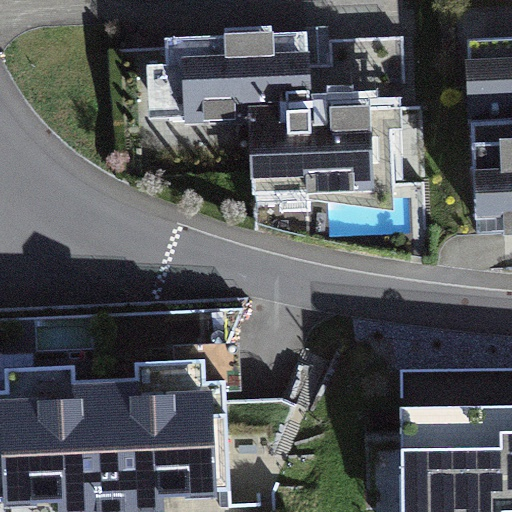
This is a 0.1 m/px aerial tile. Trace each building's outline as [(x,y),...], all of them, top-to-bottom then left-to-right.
[(172,142),(258,139),(391,134),(389,56),(169,64),(172,142)] [(487,250),(511,249),(511,81),(479,83),(487,250)] [(394,202),(391,134),(258,139),(261,207),(394,202)] [(2,511),(230,511),(229,380),(1,383),(2,511)] [(511,511),(511,420),(417,421),(418,511),(511,511)]
